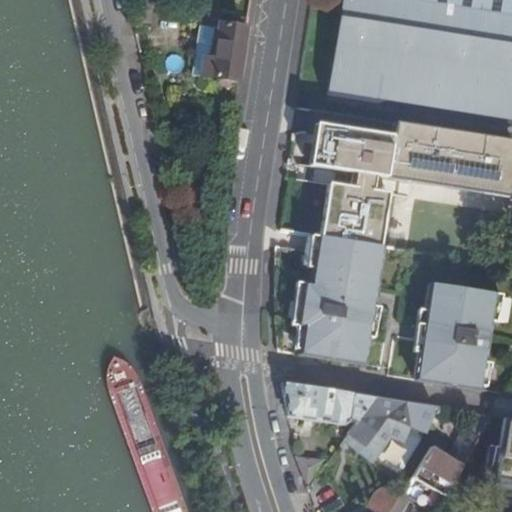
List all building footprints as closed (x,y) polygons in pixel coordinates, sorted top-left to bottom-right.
[(511,0),(342,0),(333,63),(330,85),(332,85),(330,97),(511,124),(511,0)] [(221,14),(189,9),(187,24),(198,26),(192,74),(237,83),(246,28),(219,23),(221,14)] [(506,197),(511,159),(511,141),(468,135),(394,123),(387,162),(387,168),(409,171),(407,182),(414,183),(506,197)] [(370,188),(369,190),(368,195),(362,194),(363,188),(363,179),(359,171),(352,164),(343,160),(334,161),(325,164),(320,169),(316,176),(315,185),(316,192),(331,194),(330,199),(325,199),(324,203),(323,208),(343,212),(339,241),(383,248),(390,249),(391,242),(393,235),(401,236),(408,189),(385,186),(385,190),(370,188)] [(319,198),(324,203),(325,199),(330,199),(331,194),(316,192),(319,198)] [(319,238),(339,241),(343,212),(323,208),(319,238)] [(399,244),(401,236),(393,235),(391,242),(399,244)] [(308,252),(316,253),(319,238),(311,236),(308,252)] [(364,366),(374,300),(362,298),(363,291),(376,292),(383,248),(339,241),(319,238),(316,253),(312,280),(305,279),(298,321),(305,323),(300,355),(364,366)] [(477,391),(489,323),(494,296),(430,285),(423,327),(430,328),(429,334),(443,337),(442,343),(420,340),(413,380),(477,391)] [(374,300),(376,292),(363,291),(362,298),(374,300)] [(494,296),(489,323),(496,324),(501,297),(494,296)] [(423,327),(420,340),(442,343),(443,337),(429,334),(430,328),(423,327)] [(372,399),(282,384),(282,386),(288,416),(342,425),(346,420),(352,425),(372,399)] [(433,408),(372,399),(352,425),(346,433),(362,446),(358,452),(372,463),(389,438),(403,442),(408,427),(423,432),(433,408)] [(461,466),(486,422),(488,418),(471,415),(448,459),(461,466)] [(511,421),(502,420),(491,486),(511,489),(511,421)] [(362,446),(346,433),(342,440),(358,452),(362,446)] [(400,511),(411,496),(420,482),(444,496),(461,466),(448,459),(429,448),(400,495),(389,511),(400,511)] [(307,482),(321,464),(300,458),(307,482)] [(420,482),(411,496),(436,511),(444,496),(420,482)] [(368,506),(377,511),(389,511),(400,495),(387,487),(376,493),(368,506)] [(321,508),(323,511),(327,511),(342,505),(339,499),(321,508)]
